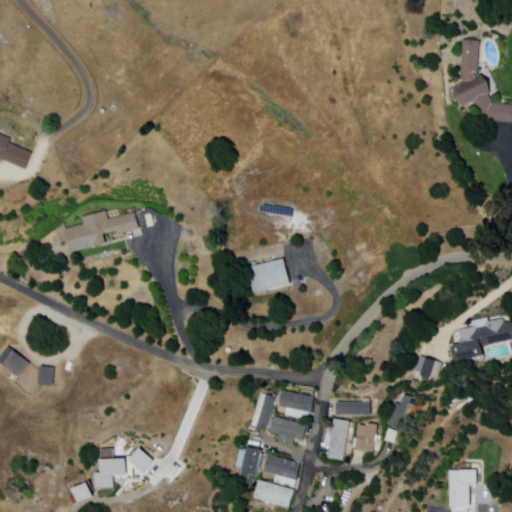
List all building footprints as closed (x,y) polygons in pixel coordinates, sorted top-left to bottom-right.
[(484,43),(468,41),(464,77),(467,84),(458,88),(467,109),(477,103),(487,123),(511,124),(511,106),(496,105),(492,96),(495,95),(484,75),(482,76),(481,73),(484,43)] [(0,158),(27,171),(36,153),(13,143),(15,139),(0,132),(0,158)] [(74,253),(109,245),(107,235),(120,232),(121,236),(143,230),(139,213),(113,219),(111,211),(86,217),(88,225),(69,229),(74,253)] [(257,296),(250,269),(288,259),(295,286),(257,296)] [(457,363),(485,357),(483,347),(511,341),(511,321),(508,322),(507,319),(492,322),(491,318),(474,322),(475,327),(460,330),(463,345),(454,347),(457,363)] [(375,360),(375,368),(367,368),(368,360),(375,360)] [(412,388),(416,380),(421,383),(418,390),(412,388)] [(282,408),(290,409),(288,416),(310,421),(312,414),(315,414),(319,398),(286,391),(282,408)] [(409,397),(397,392),(384,426),(388,428),(383,440),(392,443),(409,397)] [(255,426),(265,393),(280,398),(269,431),(255,426)] [(406,405),(410,395),(416,398),(403,430),(391,425),(400,403),(406,405)] [(340,416),(374,416),(374,399),(366,399),(366,403),(340,403),(340,416)] [(280,442),(296,447),(298,441),(306,443),(310,427),(278,417),(273,433),(282,436),(280,442)] [(331,459),(333,446),(328,445),(331,429),(336,430),(338,420),(353,422),(346,462),(331,459)] [(359,451),(376,454),(381,425),(373,424),(372,427),(364,426),(359,451)] [(388,442),(392,430),(401,433),(396,445),(388,442)] [(97,488),(96,473),(102,473),(101,460),(102,459),(102,449),(115,449),(115,457),(133,456),(140,448),(155,461),(143,473),(135,466),(134,467),(134,476),(114,476),(115,488),(97,488)] [(254,486),(257,468),(261,469),(265,453),(249,449),(248,452),(245,451),(242,462),(245,463),(241,483),(254,486)] [(297,490),(304,465),(272,456),(267,473),(278,477),(276,484),(297,490)] [(452,511),(452,470),(478,470),(478,511),(452,511)] [(256,499),(261,481),(298,491),(292,509),(256,499)] [(77,503),(72,489),(87,483),(93,497),(77,503)]
